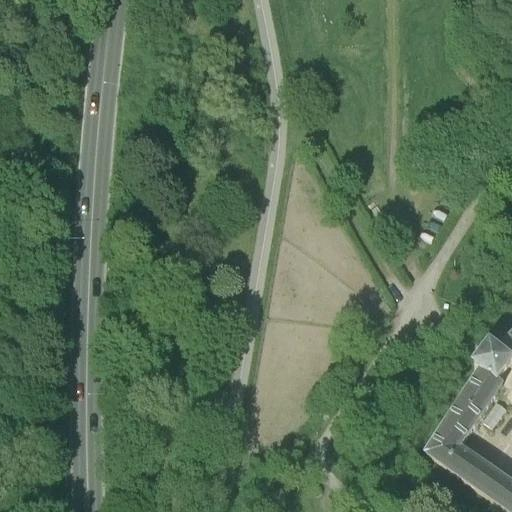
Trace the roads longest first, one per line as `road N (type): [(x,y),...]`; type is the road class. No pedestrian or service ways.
road 1 (primary): [(114,0),(85,374),(90,511)]
road 2 (track): [(276,89),(422,307)]
